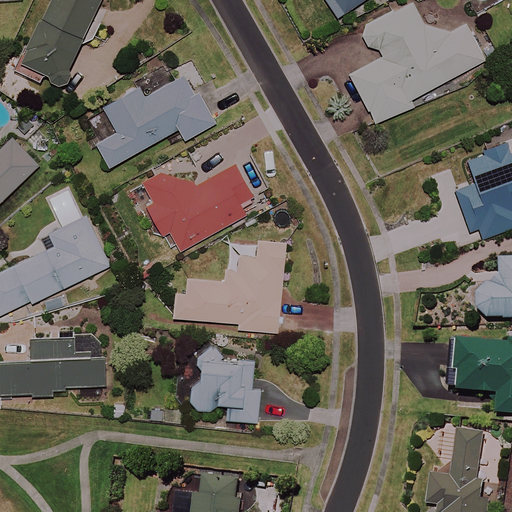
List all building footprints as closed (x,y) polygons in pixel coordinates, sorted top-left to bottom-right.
[(100,0),(50,0),(30,42),(27,41),(15,66),(42,79),(44,75),(60,83),(100,0)] [(321,0),(334,19),(363,0),(321,0)] [(364,28),(361,35),(368,49),(378,49),(383,58),(348,76),(373,126),(413,105),(410,99),(483,62),(464,25),(450,32),(422,25),(411,4),(364,28)] [(192,95),(182,78),(143,100),(137,89),(103,108),(117,132),(94,145),(107,169),(177,130),(184,141),(213,125),(195,93),(192,95)] [(0,202),(38,166),(7,134),(0,140),(0,202)] [(511,156),(509,158),(505,146),(465,160),(473,185),(454,191),(468,231),(475,229),(478,239),(511,227),(511,156)] [(145,180),(158,205),(146,212),(159,237),(169,231),(179,252),(247,217),(242,208),(253,202),(234,166),(200,184),(159,173),(145,180)] [(108,266),(85,217),(48,235),(54,247),(0,273),(0,314),(31,300),(33,303),(108,266)] [(206,280),(186,278),(184,292),(170,291),(169,301),(177,302),(176,319),(236,323),(236,331),(278,334),(284,244),(259,242),(258,247),(229,245),(227,269),(222,269),(223,264),(221,263),(220,261),(218,261),(216,260),(214,260),(212,260),(211,261),(209,261),(207,263),(206,264),(205,265),(204,267),(204,269),(204,271),(204,273),(204,275),(205,276),(206,278),(206,280)] [(511,259),(500,260),(500,284),(479,285),(480,319),(511,318),(511,259)] [(74,355),(74,340),(30,340),(30,364),(0,364),(0,394),(53,395),(52,387),(105,387),(105,355),(74,355)] [(511,342),(457,340),(455,390),(497,392),(496,413),(511,413),(511,342)] [(213,410),(214,403),(231,405),(229,421),(255,424),(259,389),(252,388),(255,360),(228,357),(228,361),(224,360),(224,358),(223,356),(222,354),(220,352),(219,351),(217,350),(215,349),(212,348),(210,348),(208,348),(206,349),(204,350),(202,352),(200,353),(199,355),(198,358),(198,360),(198,362),(198,364),(199,367),(200,369),(198,382),(195,382),(192,408),(213,410)] [(168,405),(147,404),(146,421),(166,423),(168,405)] [(484,434),(456,430),(450,473),(428,470),(424,504),(439,506),(438,511),(486,511),(488,499),(480,498),(482,480),(478,479),(484,434)] [(237,511),(238,477),(194,476),(193,498),(175,498),(174,511),(237,511)]
